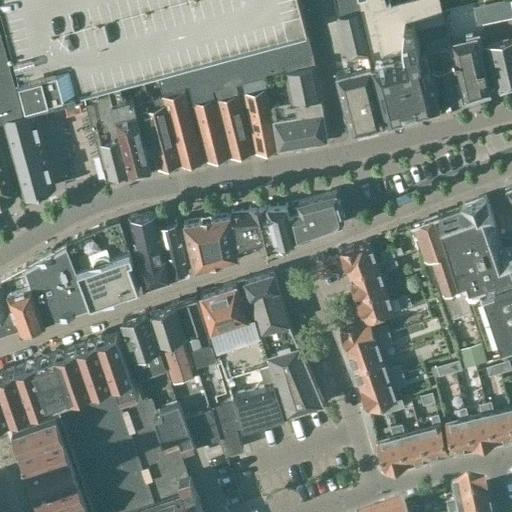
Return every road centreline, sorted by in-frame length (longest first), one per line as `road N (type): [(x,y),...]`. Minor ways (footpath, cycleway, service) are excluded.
road 1 (residential): [(345,156),(93,204),(0,259)]
road 2 (residential): [(0,350),(289,249)]
road 3 (residential): [(375,489),(289,249)]
road 4 (residential): [(289,249),(511,166)]
road 5 (residential): [(511,113),(345,156)]
road 6 (residential): [(345,156),(307,0)]
road 7 (residential): [(375,489),(492,459)]
